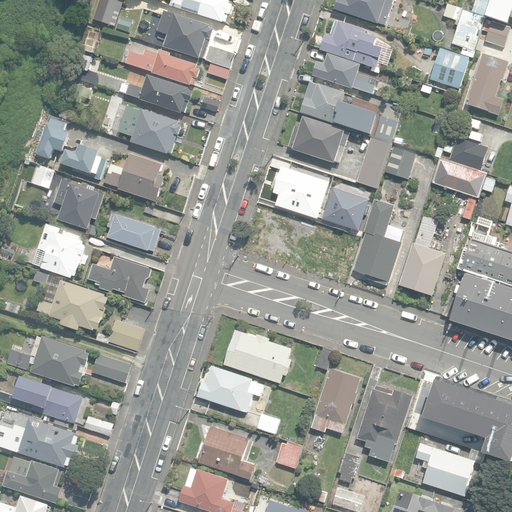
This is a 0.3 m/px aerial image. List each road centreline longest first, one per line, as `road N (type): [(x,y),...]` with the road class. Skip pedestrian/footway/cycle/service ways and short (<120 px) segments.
road 1 (residential): [(511,376),(199,271)]
road 2 (residential): [(199,271),(286,0)]
road 3 (residential): [(123,511),(199,271)]
